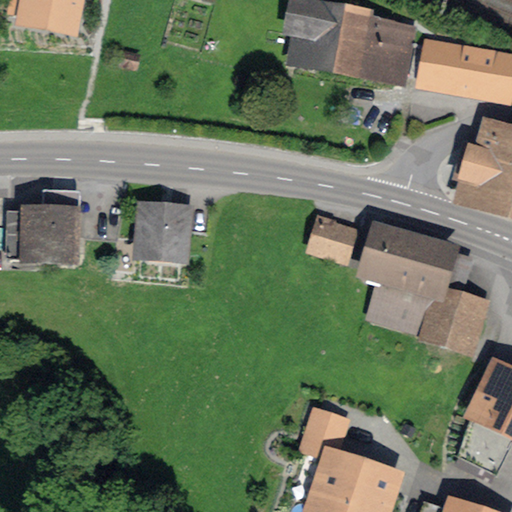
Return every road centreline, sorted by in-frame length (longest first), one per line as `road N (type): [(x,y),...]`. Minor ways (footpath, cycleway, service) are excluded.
road 1 (primary): [(403,203),(251,174),(0,159)]
road 2 (residential): [(511,105),(446,127),(421,155),(403,203)]
